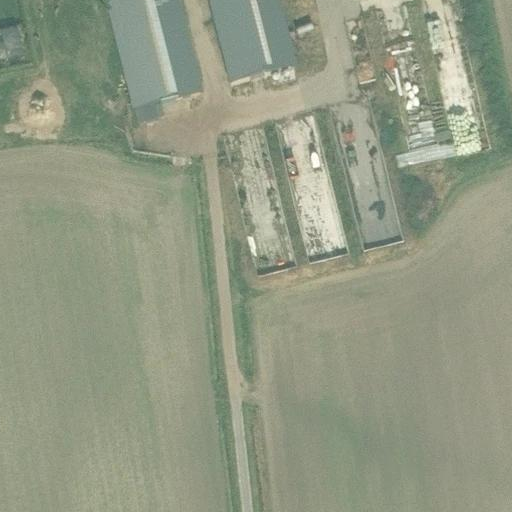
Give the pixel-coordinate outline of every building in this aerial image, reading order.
[(109,0),(139,111),(202,94),(176,0),(109,0)] [(206,0),(229,88),(282,73),(296,69),(276,0),(206,0)] [(0,61),(21,60),(19,33),(3,35),(4,47),(0,47),(0,61)] [(402,239),(373,113),(333,122),(362,248),(402,239)] [(240,208),(279,199),(263,130),(224,139),(240,208)]
